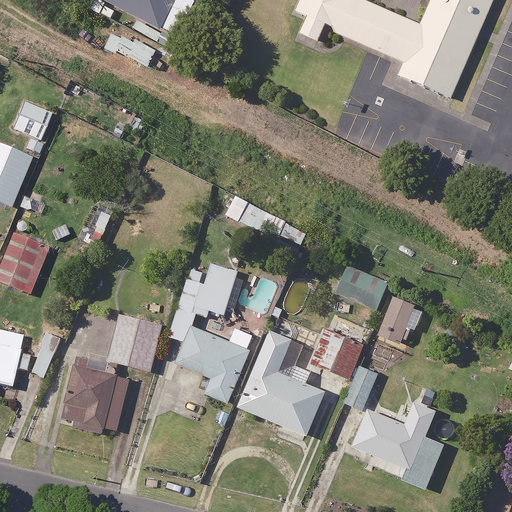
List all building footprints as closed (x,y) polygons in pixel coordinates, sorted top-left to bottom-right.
[(109,0),(160,27),(174,0),(109,0)] [(490,0),(290,0),(273,40),(443,111),(490,0)] [(393,136),(356,118),(346,139),(383,156),(393,136)] [(31,154),(0,140),(0,200),(10,205),(31,154)] [(309,232),(237,193),(226,213),(264,233),(267,227),(302,245),(309,232)] [(44,202),(22,194),(18,205),(41,212),(44,202)] [(114,214),(98,205),(83,233),(99,242),(114,214)] [(47,246),(11,231),(0,258),(0,279),(28,292),(47,246)] [(239,270),(212,261),(208,270),(193,265),(169,335),(186,340),(178,363),(211,374),(205,392),(230,400),(253,332),(235,326),(230,339),(192,326),(197,312),(209,316),(211,310),(224,314),(239,270)] [(389,280),(349,263),(337,291),(376,309),(389,280)] [(414,301),(394,294),(379,334),(399,341),(414,301)] [(163,323),(121,312),(109,359),(150,370),(163,323)] [(23,333),(0,327),(0,381),(10,384),(15,365),(25,368),(29,353),(18,350),(23,333)] [(63,335),(47,328),(29,370),(45,376),(63,335)] [(292,337),(270,328),(238,405),(307,433),(325,389),(279,370),(292,337)] [(365,344),(332,328),(316,362),(348,378),(365,344)] [(131,377),(77,362),(62,421),(102,432),(104,425),(117,428),(131,377)] [(379,372),(360,364),(345,401),(364,409),(379,372)] [(511,407),(511,401),(468,383),(463,394),(509,414),(511,407)] [(435,411),(414,402),(406,421),(368,406),(353,444),(407,466),(402,478),(426,488),(445,442),(425,434),(435,411)]
